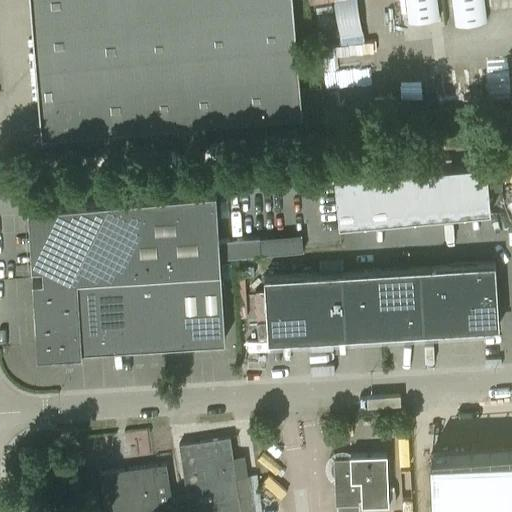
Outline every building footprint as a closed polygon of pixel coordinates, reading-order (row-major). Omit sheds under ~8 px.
[(29,0),(40,128),(41,137),(41,136),(302,114),(292,0),(29,0)] [(436,0),(404,0),(407,21),(439,17),(436,0)] [(484,0),(451,0),(455,24),(487,20),(484,0)] [(487,164),(336,178),(340,226),(491,212),(487,164)] [(215,189),(27,206),(31,266),(42,265),(43,278),(77,276),(103,274),(127,273),(159,271),(220,268),(219,257),(257,254),(256,236),(218,240),(215,189)] [(272,235),(256,236),(257,254),(273,252),(272,235)] [(496,262),(463,264),(466,329),(500,327),(496,262)] [(466,329),(463,264),(432,266),(435,330),(466,329)] [(432,266),(376,270),(380,334),(435,330),(432,266)] [(224,339),(220,268),(159,271),(163,343),(224,339)] [(376,270),(345,271),(349,336),(380,334),(376,270)] [(159,271),(127,273),(131,345),(163,343),(159,271)] [(345,271),(306,274),(309,338),(349,336),(345,271)] [(127,273),(103,274),(106,346),(131,345),(127,273)] [(106,346),(103,274),(77,276),(80,351),(82,351),(81,348),(106,346)] [(309,338),(306,274),(264,276),(268,340),(309,338)] [(43,278),(32,278),(37,354),(80,351),(77,276),(43,278)] [(86,451),(118,452),(119,434),(87,432),(86,451)] [(245,479),(236,481),(229,436),(179,443),(189,511),(254,511),(251,487),(246,488),(245,479)] [(362,505),(389,504),(387,454),(350,455),(350,457),(348,457),(345,457),(342,456),(339,457),(337,458),(334,458),(334,460),(333,463),(332,465),(331,468),(332,471),(333,474),(335,476),(336,504),(361,503),(362,505)] [(511,511),(511,456),(431,460),(433,511),(511,511)] [(158,511),(157,502),(171,500),(166,462),(99,472),(105,511),(158,511)]
